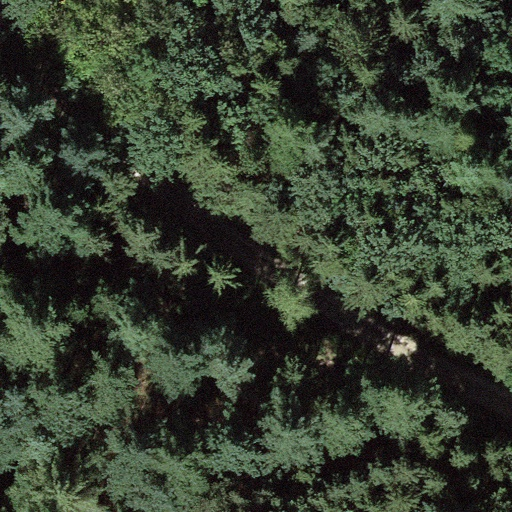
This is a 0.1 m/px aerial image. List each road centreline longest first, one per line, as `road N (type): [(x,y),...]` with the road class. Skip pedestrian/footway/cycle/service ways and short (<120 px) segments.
road 1 (track): [(511,424),(331,336),(203,248),(0,28)]
road 2 (track): [(495,417),(281,373),(0,284)]
